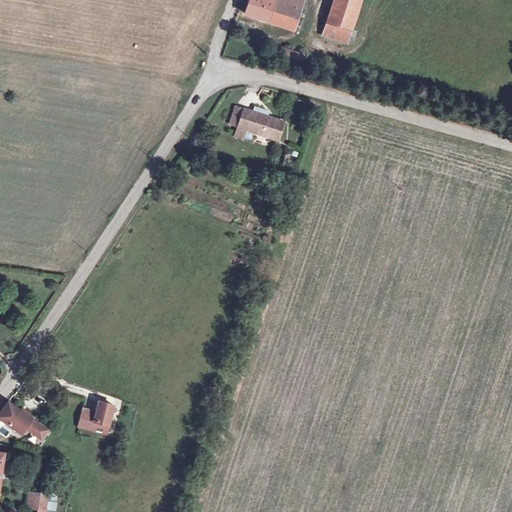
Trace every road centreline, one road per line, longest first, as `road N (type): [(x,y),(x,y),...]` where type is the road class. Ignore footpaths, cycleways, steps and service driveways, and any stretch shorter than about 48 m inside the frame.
road 1 (unclassified): [(0,394),(197,98),(217,80)]
road 2 (unclassified): [(217,80),(268,79),(511,147)]
